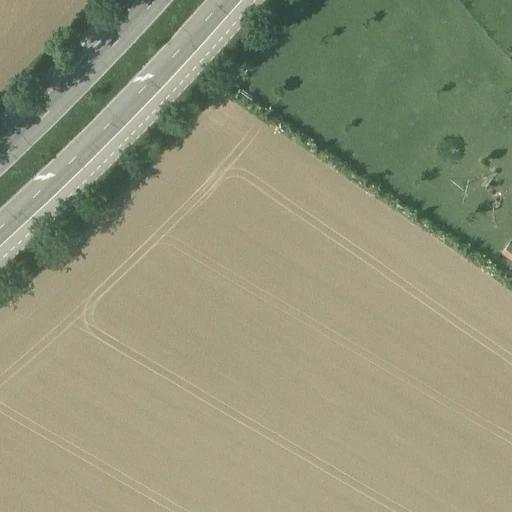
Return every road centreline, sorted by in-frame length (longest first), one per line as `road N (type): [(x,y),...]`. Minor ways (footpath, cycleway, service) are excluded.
road 1 (primary): [(0,216),(215,0)]
road 2 (primary): [(145,0),(0,147)]
